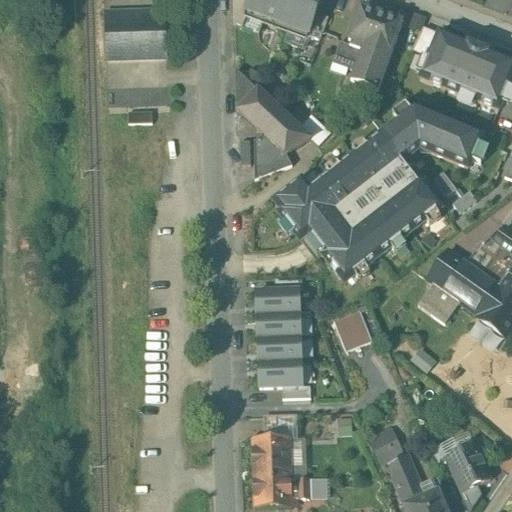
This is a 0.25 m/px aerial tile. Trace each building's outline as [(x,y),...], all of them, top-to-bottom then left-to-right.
[(250,0),(234,0),(235,26),(242,28),(247,14),(246,14),(250,0)] [(289,0),(250,0),(246,14),(247,14),(263,20),(279,26),(289,0)] [(321,0),(289,0),(279,26),(292,31),(308,37),(321,0)] [(402,24),(360,10),(349,43),(352,44),(362,48),(364,49),(389,58),(390,58),(402,24)] [(164,14),(104,16),(106,62),(166,60),(164,14)] [(263,20),(247,14),(242,28),(241,29),(257,34),(263,20)] [(308,37),(292,31),(287,45),(303,51),(308,37)] [(507,64),(491,58),(493,54),(466,43),(464,47),(439,36),(420,81),(498,113),(511,78),(511,66),(507,64)] [(350,48),(340,44),(332,65),(330,70),(346,76),(348,71),(355,73),(364,49),(362,48),(360,52),(350,49),(350,48)] [(362,48),(352,44),(350,48),(350,49),(360,52),(362,48)] [(389,58),(364,49),(355,73),(351,85),(376,94),(389,58)] [(302,134),(236,72),(237,113),(262,136),(285,158),(291,154),(310,142),(302,134)] [(481,139),(414,112),(382,136),(403,163),(419,151),(468,171),(481,139)] [(262,136),(237,113),(239,166),(258,180),(259,180),(255,174),(254,164),(254,145),(260,145),(262,136)] [(328,137),(313,122),(302,134),(310,142),(317,148),(328,137)] [(285,158),(262,136),(260,145),(254,145),(254,164),(255,174),(259,180),(291,169),(295,161),(291,154),(285,158)] [(382,137),(309,194),(301,184),(274,204),(282,214),(279,217),(300,243),(308,237),(325,258),(323,259),(344,286),(440,212),(420,185),(417,187),(400,165),(403,163),(382,136),(382,137)] [(511,235),(504,230),(489,251),(481,246),(466,267),(447,253),(426,283),(432,287),(417,308),(444,327),(459,306),(477,319),(476,321),(505,342),(511,331),(511,235)] [(298,294),(256,295),(257,319),(299,318),(298,294)] [(344,353),(372,344),(361,311),(333,321),(344,353)] [(299,318),(257,319),(257,343),(300,342),(299,318)] [(300,342),(257,343),(258,367),(301,365),(300,342)] [(414,358),(429,372),(434,366),(420,352),(414,358)] [(301,365),(258,367),(259,391),(302,390),(301,365)] [(319,418),(295,418),(296,442),(320,441),(319,418)] [(289,442),(252,443),(253,484),(291,483),(289,442)] [(396,446),(377,455),(384,470),(403,461),(396,446)] [(473,448),(444,461),(467,511),(471,511),(480,500),(476,491),(490,484),(473,448)] [(412,471),(392,480),(404,509),(425,501),(412,471)] [(308,482),(291,483),(291,502),(308,501),(308,482)] [(291,483),(253,484),(254,511),(291,509),(291,502),(291,483)] [(404,509),(403,510),(404,511),(443,511),(437,496),(425,501),(404,509)]
